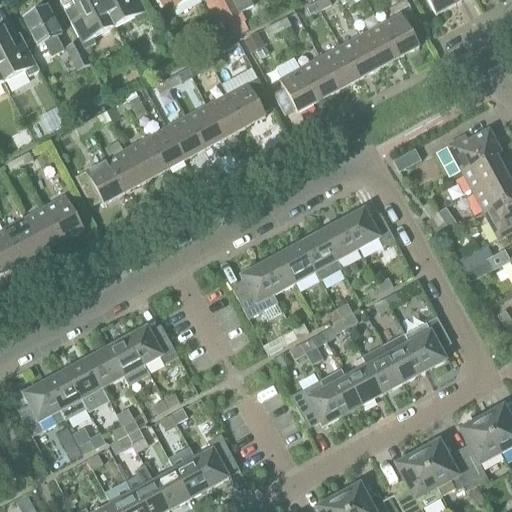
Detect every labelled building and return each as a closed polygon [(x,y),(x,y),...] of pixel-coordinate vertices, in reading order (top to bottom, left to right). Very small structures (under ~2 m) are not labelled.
[(80,43),(85,52),(96,47),(93,41),(114,31),(98,0),(71,0),(81,19),(71,25),(80,43)] [(98,0),(114,31),(135,20),(138,25),(149,19),(139,0),(98,0)] [(158,0),(164,10),(169,7),(172,11),(193,0),(158,0)] [(208,0),(206,7),(218,29),(215,30),(223,45),(233,40),(234,40),(250,32),(241,14),(239,15),(231,0),(208,0)] [(231,0),(239,15),(241,14),(253,8),(248,0),(231,0)] [(327,0),(323,0),(315,4),(320,13),(331,7),(327,0)] [(455,8),(450,0),(425,0),(435,19),(455,8)] [(450,0),(455,8),(470,0),(450,0)] [(315,4),(315,5),(304,10),(309,19),(320,13),(315,4)] [(410,8),(403,12),(407,21),(415,17),(410,8)] [(64,51),(58,39),(61,37),(47,9),(23,22),(37,49),(45,46),(51,58),(64,51)] [(380,29),(398,62),(418,51),(400,18),(380,29)] [(275,27),(279,35),(290,30),(286,21),(275,27)] [(279,35),(275,27),(264,33),(268,41),(279,35)] [(398,62),(380,29),(360,40),(378,73),(398,62)] [(3,32),(0,34),(0,80),(3,87),(25,75),(28,80),(39,75),(24,47),(14,53),(3,32)] [(258,35),(244,43),(251,56),(265,49),(258,35)] [(360,40),(340,51),(358,84),(378,73),(360,40)] [(85,52),(80,43),(66,50),(78,73),(92,66),(85,52)] [(266,51),(258,55),(261,61),(269,56),(266,51)] [(358,84),(340,51),(320,62),(338,95),(358,84)] [(219,56),(206,63),(211,71),(223,65),(219,56)] [(320,62),(300,73),(318,106),(338,95),(320,62)] [(211,71),(206,63),(186,73),(191,82),(211,71)] [(318,106),(300,73),(279,84),(297,117),(318,106)] [(180,87),(176,78),(166,84),(170,92),(180,87)] [(170,92),(166,84),(156,89),(160,97),(170,92)] [(226,99),(244,132),(265,121),(247,88),(226,99)] [(142,106),(138,99),(127,105),(131,112),(142,106)] [(226,99),(206,110),(224,143),(244,132),(226,99)] [(131,112),(127,105),(115,111),(120,118),(131,112)] [(206,110),(186,121),(204,154),(224,143),(206,110)] [(113,126),(107,115),(85,126),(90,135),(104,127),(105,130),(113,126)] [(204,154),(186,121),(166,132),(184,165),(204,154)] [(90,135),(85,126),(74,132),(79,140),(90,135)] [(166,132),(146,143),(164,176),(184,165),(166,132)] [(488,134),(468,145),(465,140),(438,154),(452,179),(461,174),(462,176),(495,158),(500,156),(488,134)] [(146,143),(126,154),(144,187),(164,176),(146,143)] [(392,165),(398,175),(399,176),(421,164),(415,153),(392,165)] [(144,187),(126,154),(106,164),(124,198),(144,187)] [(38,176),(32,165),(28,156),(17,162),(22,170),(27,182),(38,176)] [(495,158),(462,176),(473,196),(505,178),(495,158)] [(22,170),(17,162),(6,168),(11,176),(22,170)] [(124,198),(106,164),(85,176),(103,209),(124,198)] [(511,190),(505,178),(473,196),(483,216),(511,200),(511,190)] [(511,200),(483,216),(498,243),(511,235),(511,200)] [(65,201),(44,212),(62,245),(83,234),(65,201)] [(429,221),(437,216),(430,206),(422,211),(429,221)] [(62,245),(44,212),(24,223),(42,256),(62,245)] [(342,225),(357,254),(378,242),(383,250),(394,244),(380,218),(369,223),(364,213),(342,225)] [(444,226),(437,216),(429,221),(437,232),(444,226)] [(24,223),(4,234),(22,267),(42,256),(24,223)] [(342,225),(321,236),(341,273),(342,272),(337,264),(357,254),(342,225)] [(4,234),(0,235),(0,274),(2,278),(22,267),(4,234)] [(341,273),(321,236),(300,248),(315,276),(316,276),(321,283),(341,273)] [(315,276),(300,248),(279,259),(294,288),(315,276)] [(463,276),(485,264),(479,253),(457,265),(463,276)] [(491,275),(511,264),(505,253),(485,264),(463,276),(469,287),(491,275)] [(294,288),(279,259),(257,271),(273,299),(294,288)] [(242,284),(231,289),(249,323),(278,307),(273,299),(257,271),(240,280),(242,284)] [(388,281),(377,287),(382,296),(393,290),(388,281)] [(377,287),(366,293),(371,303),(382,296),(377,287)] [(385,302),(390,311),(401,305),(396,296),(385,302)] [(390,311),(385,302),(374,308),(379,317),(390,311)] [(347,306),(336,312),(341,322),(352,316),(347,306)] [(336,312),(325,319),(330,328),(341,322),(336,312)] [(504,330),(511,324),(505,314),(497,320),(504,330)] [(352,316),(341,322),(346,332),(358,325),(352,316)] [(436,321),(405,338),(405,337),(404,338),(424,376),(446,364),(440,353),(451,348),(436,321)] [(341,322),(330,328),(335,338),(346,332),(341,322)] [(309,336),(304,327),(293,333),(298,342),(309,336)] [(146,331),(129,341),(144,370),(161,361),(165,369),(178,361),(162,332),(150,338),(146,331)] [(262,349),(267,358),(298,342),(293,333),(262,349)] [(424,376),(404,338),(383,349),(387,358),(403,387),(424,376)] [(144,370),(129,341),(107,352),(123,381),(144,370)] [(312,341),(300,347),(306,357),(317,351),(312,341)] [(300,347),(289,353),(294,363),(306,357),(300,347)] [(123,381),(107,352),(86,364),(102,392),(123,381)] [(290,366),(284,356),(272,363),(277,373),(290,366)] [(403,387),(387,358),(366,370),(382,399),(403,387)] [(358,374),(345,381),(361,410),(382,399),(366,370),(362,362),(354,366),(358,374)] [(86,364),(65,375),(87,414),(88,416),(109,405),(102,392),(86,364)] [(341,373),(320,385),(340,422),(361,410),(345,381),(341,373)] [(65,375),(44,387),(64,423),(65,425),(87,414),(65,375)] [(340,422),(320,385),(290,401),(307,431),(318,424),(322,431),(340,422)] [(64,423),(44,387),(22,398),(28,409),(18,415),(32,441),(56,428),(64,423)] [(174,397),(163,403),(168,413),(179,407),(174,397)] [(168,413),(163,403),(152,409),(157,419),(168,413)] [(481,417),(479,418),(501,457),(511,451),(511,426),(503,410),(492,416),(484,416),(481,417)] [(182,412),(171,418),(176,427),(178,426),(180,431),(190,426),(182,412)] [(176,427),(171,418),(160,424),(165,434),(176,427)] [(501,457),(479,418),(478,419),(475,421),(471,428),(460,434),(472,456),(461,462),(476,490),(488,483),(480,469),(501,457)] [(133,422),(122,429),(128,439),(139,433),(133,422)] [(128,439),(122,429),(111,435),(116,445),(128,439)] [(137,452),(146,447),(139,433),(128,439),(132,448),(134,447),(137,452)] [(78,448),(84,458),(105,447),(100,436),(78,448)] [(128,439),(116,445),(121,454),(132,448),(128,439)] [(195,463),(211,492),(229,482),(225,475),(236,469),(220,439),(207,446),(211,454),(195,463)] [(476,490),(461,462),(451,467),(439,445),(428,451),(420,451),(416,452),(415,453),(436,492),(450,485),(455,496),(463,491),(465,496),(476,490)] [(82,456),(78,448),(66,455),(70,463),(82,456)] [(423,511),(442,502),(436,492),(415,453),(413,454),(411,456),(407,463),(395,469),(407,491),(397,497),(405,511),(423,511)] [(187,467),(174,474),(190,503),(211,492),(195,463),(191,455),(182,460),(187,467)] [(103,467),(98,458),(87,463),(92,473),(103,467)] [(136,476),(144,491),(132,497),(139,511),(167,511),(153,486),(145,471),(136,476)] [(173,511),(190,503),(174,474),(153,486),(167,511),(173,511)] [(337,495),(335,496),(344,511),(386,511),(382,505),(372,511),(359,488),(348,494),(340,494),(337,495)] [(470,496),(476,508),(484,504),(479,492),(470,496)] [(78,505),(73,496),(65,500),(70,509),(78,505)] [(344,511),(335,496),(334,497),(331,499),(327,506),(316,511),(344,511)] [(139,511),(132,497),(119,505),(115,497),(107,501),(111,509),(112,511),(139,511)] [(26,498),(15,504),(19,511),(34,511),(33,511),(27,499),(26,498)]
